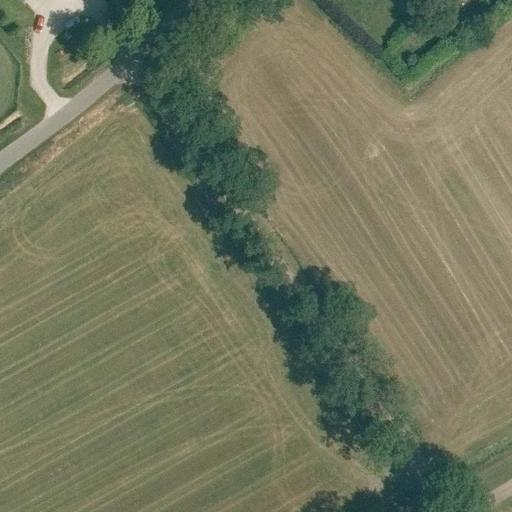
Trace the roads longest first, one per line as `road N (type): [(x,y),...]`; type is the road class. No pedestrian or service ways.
road 1 (track): [(130,60),(438,511)]
road 2 (tertiary): [(0,163),(198,0)]
